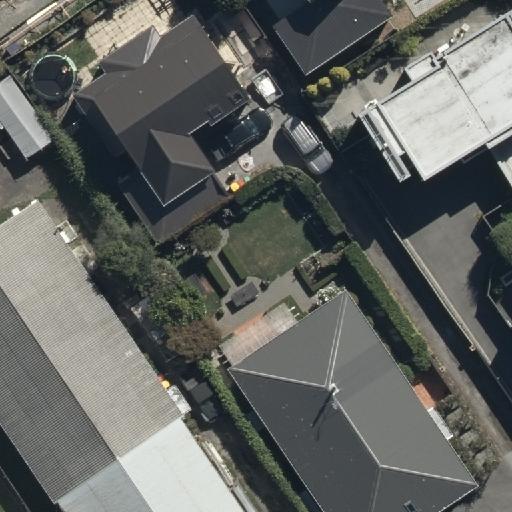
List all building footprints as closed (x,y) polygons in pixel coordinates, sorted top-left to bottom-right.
[(273,26),(304,72),(389,15),(379,0),(309,0),(310,1),(273,26)] [(413,71),(359,104),(401,173),(417,163),(424,173),(481,138),(511,187),(511,1),(441,46),(437,40),(406,59),(413,71)] [(74,85),(115,152),(125,169),(120,172),(157,231),(229,187),(184,114),(209,99),(216,111),(251,89),(199,5),(161,28),(153,16),(96,51),(105,66),(74,85)] [(0,80),(0,117),(23,148),(52,127),(11,73),(0,80)] [(0,240),(0,418),(63,511),(242,511),(40,213),(0,240)] [(226,354),(331,511),(436,511),(430,502),(476,472),(345,275),(226,354)]
